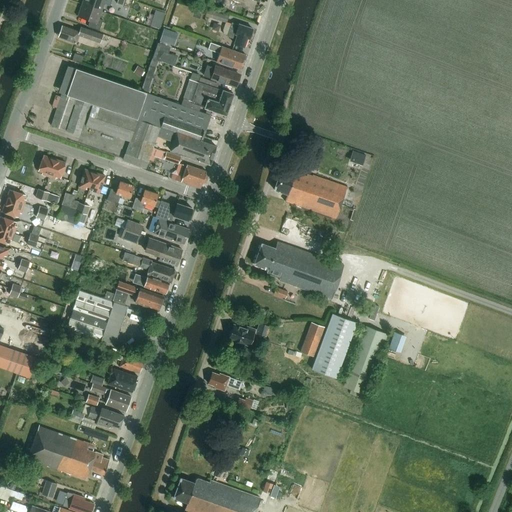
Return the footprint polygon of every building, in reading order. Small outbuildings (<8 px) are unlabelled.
[(83,0),(82,5),(101,12),(104,4),(110,6),(111,0),(83,0)] [(98,20),(101,12),(82,5),(77,17),(89,21),(87,27),(99,31),(102,21),(98,20)] [(156,11),(154,19),(162,21),(165,14),(156,11)] [(228,17),(213,12),(211,18),(226,23),(228,17)] [(249,40),(249,39),(251,38),(252,36),(251,34),(252,29),(238,25),(238,26),(231,24),(227,37),(235,40),(234,44),(244,47),(247,39),(249,40)] [(79,32),(62,26),(58,37),(75,43),(78,36),(100,43),(103,35),(80,28),(79,32)] [(160,41),(171,44),(175,33),(164,29),(160,41)] [(168,54),(170,48),(157,43),(152,59),(174,66),(177,57),(168,54)] [(222,47),(210,43),(207,50),(219,54),(217,63),(231,68),(232,67),(240,70),(245,56),(245,55),(245,56),(222,48),(222,47)] [(83,57),(74,54),(72,60),(81,63),(83,57)] [(140,92),(132,117),(137,119),(160,127),(157,137),(173,143),(176,134),(189,138),(200,142),(209,116),(205,114),(146,94),(158,61),(152,59),(140,92)] [(237,74),(215,67),(214,66),(213,68),(206,65),(202,77),(235,88),(237,82),(239,77),(237,74)] [(140,69),(136,75),(140,77),(144,71),(140,69)] [(140,92),(76,70),(67,95),(132,117),(140,92)] [(205,114),(209,116),(211,110),(225,115),(227,110),(228,109),(227,109),(232,95),(233,95),(233,94),(232,94),(218,89),(220,85),(199,78),(198,75),(191,73),(189,80),(182,100),(181,106),(198,112),(200,107),(207,109),(205,114)] [(65,131),(79,136),(90,104),(61,95),(51,126),(63,131),(72,105),(74,106),(65,131)] [(129,142),(137,121),(93,106),(85,127),(129,142)] [(137,121),(129,142),(125,154),(148,162),(154,145),(157,137),(160,127),(137,119),(137,121)] [(200,142),(189,138),(176,134),(173,143),(170,152),(210,165),(216,147),(200,142)] [(180,158),(165,153),(163,160),(177,165),(180,158)] [(48,177),(54,159),(43,156),(42,156),(43,156),(38,171),(42,173),(41,175),(48,177)] [(54,159),(48,177),(55,179),(56,177),(60,179),(65,164),(65,163),(54,159)] [(186,165),(181,183),(200,189),(202,183),(205,182),(207,178),(205,175),(206,172),(186,165)] [(89,188),(94,173),(84,170),(78,188),(85,190),(86,187),(89,188)] [(295,173),(294,177),(280,172),(274,190),(288,195),(285,202),(336,219),(347,187),(313,176),(312,177),(307,175),(306,177),(295,173)] [(94,173),(89,188),(92,189),(91,192),(98,195),(104,176),(94,173)] [(120,196),(128,199),(133,186),(120,182),(116,191),(111,189),(107,200),(117,204),(120,196)] [(40,200),(43,191),(37,189),(34,198),(40,200)] [(9,190),(6,201),(24,207),(26,200),(24,200),(26,196),(10,190),(9,190)] [(142,212),(145,204),(154,207),(158,194),(144,190),(141,200),(136,198),(132,208),(142,212)] [(43,191),(40,200),(46,201),(48,193),(43,191)] [(74,196),(65,193),(61,205),(62,205),(57,218),(74,224),(78,213),(86,215),(89,207),(78,203),(79,202),(72,200),(74,196)] [(24,207),(6,201),(2,213),(2,212),(18,218),(20,213),(22,214),(24,207)] [(155,218),(158,219),(170,224),(173,216),(188,221),(192,209),(177,204),(176,206),(161,201),(155,218)] [(44,221),(46,213),(38,210),(35,218),(44,221)] [(0,216),(0,229),(14,234),(17,227),(15,226),(16,223),(1,217),(0,217),(0,216)] [(170,224),(158,219),(153,234),(184,244),(189,230),(170,224)] [(123,229),(138,235),(141,228),(126,222),(123,229)] [(14,234),(0,229),(0,241),(8,245),(10,240),(12,241),(14,234)] [(136,242),(138,235),(123,229),(121,236),(136,242)] [(36,242),(38,237),(31,234),(30,234),(28,239),(36,242)] [(182,250),(152,240),(148,239),(144,250),(147,251),(162,257),(160,261),(176,266),(182,250)] [(331,299),(344,266),(277,242),(274,249),(261,244),(254,265),(267,269),(266,272),(267,274),(279,278),(279,280),(331,299)] [(0,258),(3,259),(4,256),(7,257),(9,250),(0,247),(0,258)] [(122,261),(132,264),(134,256),(125,253),(122,261)] [(88,270),(93,271),(97,260),(92,258),(88,270)] [(143,259),(140,267),(148,270),(147,274),(148,275),(169,282),(171,283),(175,270),(149,261),(150,260),(143,258),(143,259)] [(29,262),(21,259),(17,270),(25,273),(27,267),(33,269),(35,265),(29,263),(29,262)] [(135,274),(133,280),(145,284),(144,287),(165,294),(169,282),(148,275),(147,279),(135,274)] [(104,298),(124,305),(128,294),(136,297),(134,303),(158,311),(163,297),(140,289),(119,282),(114,294),(106,292),(104,298)] [(21,287),(12,284),(8,295),(17,298),(21,287)] [(288,292),(276,287),(273,294),(285,299),(288,292)] [(124,305),(104,298),(104,299),(80,291),(67,329),(115,345),(128,307),(124,306),(124,305)] [(27,295),(19,292),(17,298),(25,301),(27,295)] [(336,378),(356,323),(332,314),(311,368),(336,378)] [(265,337),(269,327),(259,323),(257,331),(248,328),(248,330),(234,325),(229,339),(234,341),(233,344),(241,346),(242,343),(249,346),(254,333),(265,337)] [(324,328),(311,323),(300,352),(313,357),(324,328)] [(365,395),(387,335),(365,326),(342,386),(365,395)] [(394,333),(388,349),(396,352),(402,336),(394,333)] [(105,345),(95,342),(91,353),(99,356),(98,360),(109,364),(112,355),(116,357),(117,354),(108,350),(107,354),(103,352),(105,345)] [(0,366),(30,377),(38,380),(44,362),(36,359),(36,358),(0,345),(0,366)] [(145,358),(124,351),(119,367),(139,374),(145,358)] [(132,393),(138,378),(113,369),(107,385),(132,393)] [(239,390),(242,383),(229,378),(229,377),(220,374),(219,376),(212,373),(208,384),(216,387),(215,388),(224,391),(226,386),(239,390)] [(104,379),(92,375),(90,382),(101,386),(104,379)] [(131,398),(111,391),(92,384),(90,390),(103,395),(102,398),(107,399),(106,405),(126,412),(131,398)] [(99,399),(88,395),(85,402),(96,406),(99,399)] [(244,400),(238,398),(235,404),(249,409),(252,400),(245,398),(244,400)] [(123,416),(101,409),(101,411),(91,407),(88,417),(98,420),(96,424),(109,428),(111,426),(119,429),(123,416)] [(81,424),(85,414),(73,410),(71,417),(68,416),(67,419),(81,424)] [(104,475),(109,461),(102,458),(103,455),(92,452),(93,449),(89,447),(89,444),(39,427),(27,460),(85,480),(89,470),(104,475)] [(220,478),(222,472),(216,469),(214,476),(220,478)] [(184,511),(188,511),(255,511),(260,499),(209,481),(209,483),(197,479),(195,480),(194,484),(180,479),(173,498),(187,503),(184,511)] [(57,484),(46,481),(41,494),(52,498),(57,484)] [(269,494),(272,485),(265,483),(262,492),(269,494)] [(0,498),(8,502),(12,491),(0,487),(0,498)] [(91,511),(94,505),(83,501),(84,497),(67,492),(62,507),(78,511),(91,511)]
